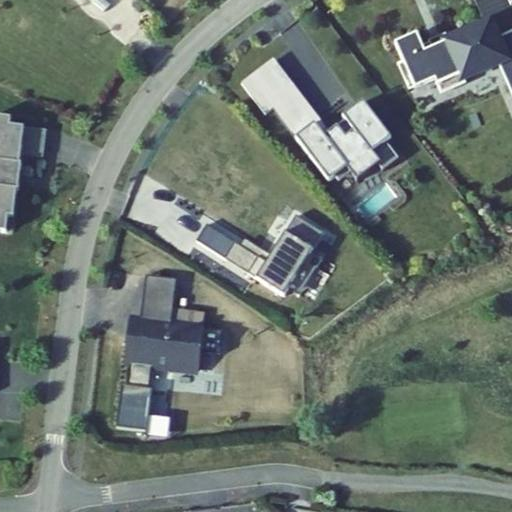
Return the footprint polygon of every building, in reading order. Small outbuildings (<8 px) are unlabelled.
[(477,0),(486,22),(511,10),(511,2),(511,0),(477,0)] [(511,10),(486,22),(491,32),(466,42),(465,39),(434,52),(432,46),(424,50),(418,38),(396,47),(404,65),(399,68),(410,94),(436,83),(442,96),(466,86),(465,83),(500,68),(511,96),(511,10)] [(298,93),(274,63),(248,83),(272,113),(275,111),(298,93)] [(331,136),(298,93),(275,111),(299,142),(317,128),(327,140),(331,136)] [(388,135),(365,105),(345,120),(348,123),(331,136),(327,140),(317,128),(299,142),(332,185),(350,171),(360,184),(381,168),(386,174),(402,162),(384,139),(388,135)] [(10,121),(0,119),(0,233),(7,234),(9,219),(14,219),(17,192),(19,192),(22,166),(20,165),(21,157),(21,148),(19,148),(20,130),(10,129),(10,121)] [(46,132),(20,130),(19,148),(21,148),(21,157),(43,159),(46,132)] [(326,237),(298,220),(272,260),(268,266),(260,260),(249,277),(285,301),(290,293),(313,257),(326,237)] [(272,260),(247,244),(243,250),(237,245),(226,263),(249,277),(260,260),(268,266),(272,260)] [(313,257),(290,293),(300,300),(324,264),(313,257)] [(174,312),(178,285),(147,281),(143,308),(174,312)] [(210,359),(213,336),(172,330),(174,312),(143,308),(141,327),(135,326),(133,342),(128,341),(124,369),(130,370),(127,390),(148,393),(151,373),(171,376),(172,372),(198,376),(201,358),(210,359)] [(220,361),(224,337),(213,336),(210,359),(220,361)]
